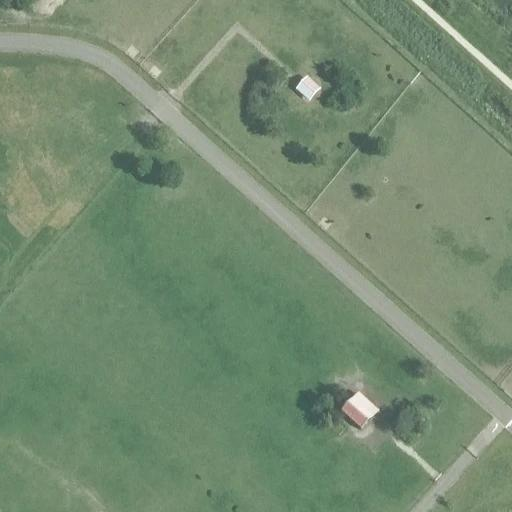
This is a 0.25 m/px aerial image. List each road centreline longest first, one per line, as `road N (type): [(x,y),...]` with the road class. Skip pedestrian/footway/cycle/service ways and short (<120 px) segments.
road 1 (track): [(288,75),(237,27),(163,107)]
road 2 (track): [(418,511),(504,414)]
